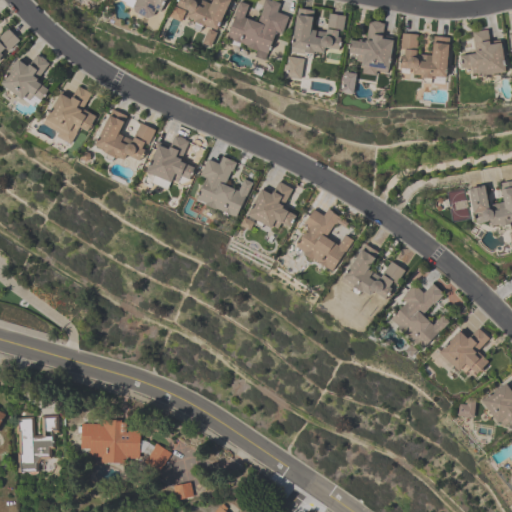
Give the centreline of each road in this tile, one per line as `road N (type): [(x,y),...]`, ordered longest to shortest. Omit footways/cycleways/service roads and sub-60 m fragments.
road 1 (residential): [(15,0),(115,82),(265,146),(352,197),(511,327)]
road 2 (tertiary): [(343,511),(142,388),(0,340)]
road 3 (residential): [(374,0),(439,11),(511,3)]
